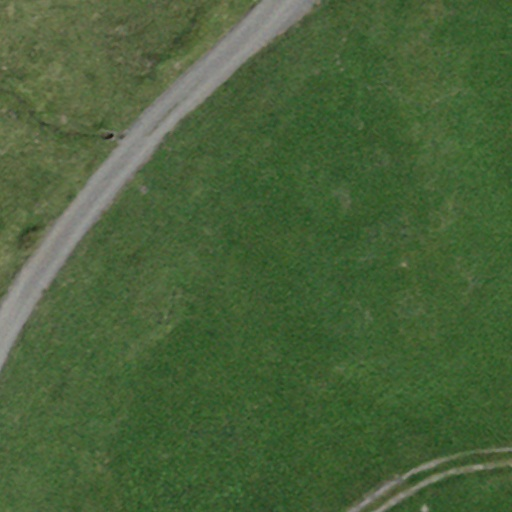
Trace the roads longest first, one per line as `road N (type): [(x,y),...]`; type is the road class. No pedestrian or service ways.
road 1 (track): [(282,0),(131,152),(53,249),(0,334)]
road 2 (track): [(396,511),(441,474),(511,461)]
